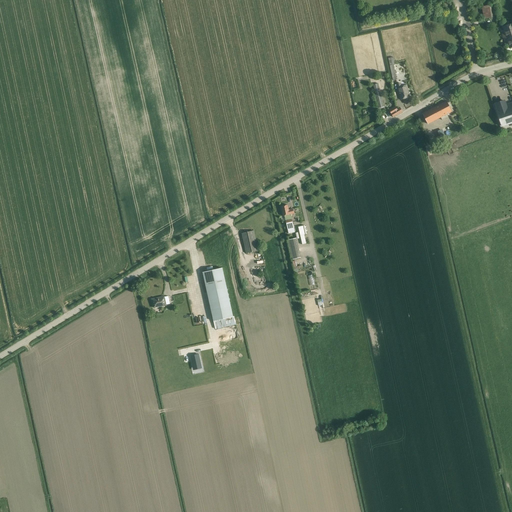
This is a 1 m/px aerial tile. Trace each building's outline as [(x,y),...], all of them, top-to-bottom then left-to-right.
[(493,8),(484,9),(486,20),(495,19),(493,8)] [(511,23),(503,27),(510,48),(511,47),(511,23)] [(388,58),(393,80),(397,79),(394,65),(395,65),(393,57),(388,58)] [(384,107),(378,85),(378,83),(373,85),(379,108),(384,107)] [(396,84),(397,87),(400,100),(410,97),(407,85),(402,86),(401,83),(396,84)] [(452,112),(449,105),(446,101),(423,114),(428,124),(441,118),(442,120),(448,117),(447,114),(452,112)] [(511,106),(507,108),(505,101),(495,104),(498,112),(497,112),(502,126),(511,122),(511,106)] [(395,106),(389,110),(393,117),(403,112),(400,108),(397,110),(395,106)] [(281,206),(282,211),(283,216),(285,216),(286,221),(289,233),(295,232),(290,210),(289,210),(287,205),(281,206)] [(307,235),(305,226),(298,227),(302,245),(306,243),(304,235),(307,235)] [(242,233),(243,238),(246,253),(258,251),(254,231),(242,233)] [(297,238),(287,241),(292,260),(301,257),(297,238)] [(305,258),(307,269),(314,268),(311,257),(305,258)] [(292,261),(294,269),(295,273),(298,272),(297,269),(300,268),(300,266),(296,266),(295,261),(292,261)] [(222,268),(203,272),(214,321),(233,317),(222,268)] [(164,297),(152,299),(154,308),(166,305),(164,297)] [(191,356),(193,367),(201,366),(198,354),(191,356)]
